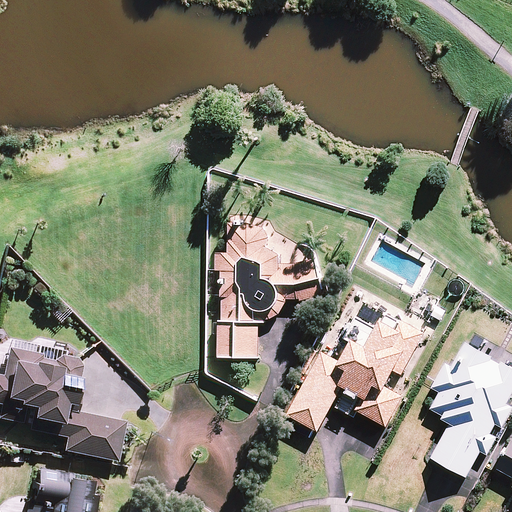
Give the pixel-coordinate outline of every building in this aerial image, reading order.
[(252,227),(232,226),(231,258),(219,257),(219,276),(225,276),(223,326),(222,326),(221,361),(262,363),(263,326),(267,327),(268,323),(274,323),(283,318),(291,303),(302,303),(303,305),(327,299),(317,263),(297,268),(284,268),(283,260),(270,251),(273,242),(267,232),(252,227)] [(357,414),(388,431),(404,401),(388,392),(397,376),(404,380),(428,337),(404,324),(397,336),(382,327),(367,354),(352,346),(341,366),(322,356),(305,386),(338,404),(344,393),(363,403),(357,414)] [(500,441),(494,437),(499,428),(505,432),(511,418),(511,409),(510,408),(511,403),(511,370),(468,347),(456,370),(448,366),(434,393),(442,397),(434,413),(446,420),(443,424),(452,429),(434,461),(470,480),(483,455),(490,459),(500,441)] [(63,453),(117,464),(125,425),(78,415),(81,400),(80,400),(83,383),(80,382),(83,370),(78,362),(63,359),(54,364),(42,362),(43,358),(8,351),(2,380),(0,379),(0,406),(1,407),(0,413),(0,422),(21,427),(25,412),(32,414),(28,433),(66,441),(63,453)] [(511,449),(500,472),(511,478),(511,449)] [(27,511),(97,511),(99,499),(93,498),(95,487),(71,483),(72,477),(38,471),(32,504),(29,504),(27,511)]
